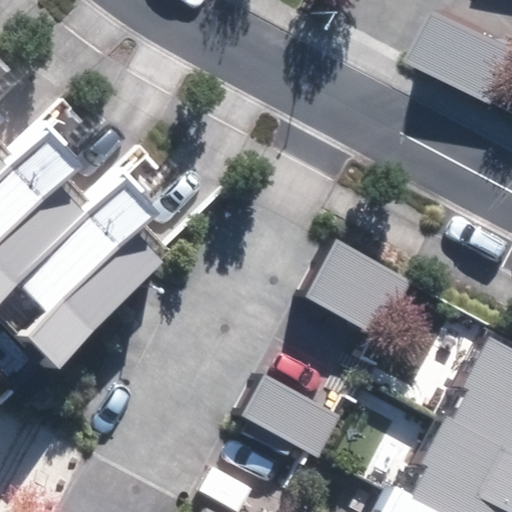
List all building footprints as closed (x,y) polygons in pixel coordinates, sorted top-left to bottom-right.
[(511,63),(511,48),(435,11),(409,64),(492,105),(511,63)] [(42,376),(152,260),(124,235),(143,215),(103,177),(72,208),(54,190),(77,166),(42,132),(14,161),(0,147),(0,117),(2,115),(0,113),(0,300),(8,292),(35,318),(10,345),(42,376)] [(403,284),(330,236),(293,297),(367,342),(403,284)] [(511,511),(511,347),(492,337),(464,390),(468,391),(453,420),(447,417),(422,464),(430,468),(414,496),(392,485),(378,511),(511,511)] [(334,418),(254,371),(232,413),(313,457),(334,418)] [(263,511),(268,504),(217,475),(196,511),(263,511)]
